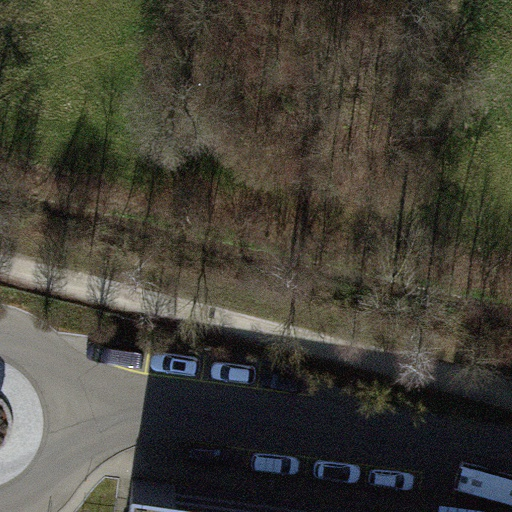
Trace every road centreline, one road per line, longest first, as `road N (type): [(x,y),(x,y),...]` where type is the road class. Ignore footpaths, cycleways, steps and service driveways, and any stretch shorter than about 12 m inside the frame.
road 1 (unclassified): [(75,402),(511,460)]
road 2 (unclassified): [(23,511),(58,483),(72,458),(75,402)]
